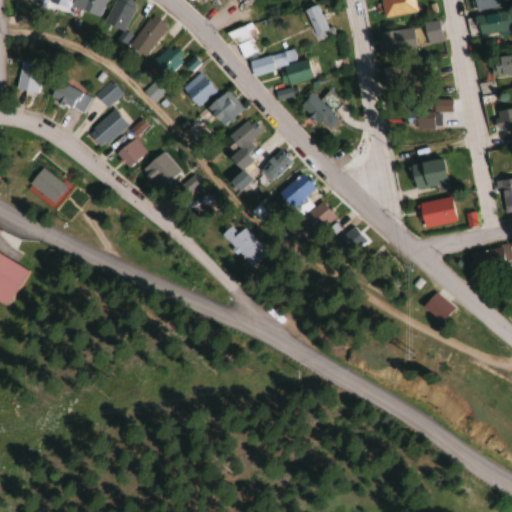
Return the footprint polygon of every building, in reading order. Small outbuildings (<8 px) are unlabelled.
[(102,0),(44,0),(44,2),(65,10),(65,7),(96,18),(102,0)] [(113,0),(100,23),(118,33),(134,5),(125,0),(113,0)] [(379,0),(383,18),(416,13),(413,0),(379,0)] [(470,0),(472,12),(500,8),(498,0),(470,0)] [(314,41),(327,36),(314,4),(300,10),(314,41)] [(511,27),(511,24),(508,10),(472,20),(477,37),(511,27)] [(141,59),(164,26),(148,15),(125,48),(141,59)] [(443,42),(438,20),(421,24),(427,46),(443,42)] [(253,53),(241,26),(228,32),(239,59),(253,53)] [(380,54),(414,52),(413,30),(379,31),(380,54)] [(146,65),(160,80),(179,63),(165,48),(146,65)] [(250,76),(293,62),(288,49),(245,63),(250,76)] [(511,74),(511,55),(490,58),(492,77),(511,74)] [(33,95),(41,66),(20,60),(12,89),(33,95)] [(310,77),(305,60),(275,69),(281,87),(310,77)] [(179,88),(194,107),(213,92),(197,73),(179,88)] [(47,94),(77,116),(88,101),(58,79),(47,94)] [(104,107),(120,93),(108,81),(93,95),(104,107)] [(142,92),(152,103),(161,93),(151,83),(142,92)] [(221,127),(238,109),(221,92),(203,109),(221,127)] [(323,132),(335,120),(306,92),(295,103),(323,132)] [(494,130),(511,126),(511,108),(491,112),(494,130)] [(123,120),(107,109),(87,138),(102,149),(123,120)] [(433,125),(433,112),(404,112),(404,125),(433,125)] [(128,128),(134,135),(144,126),(139,119),(128,128)] [(224,136),(235,150),(225,159),(237,173),(226,182),(235,193),(248,182),(238,170),(249,161),(244,155),(251,149),(245,142),(257,133),(245,119),(224,136)] [(126,168),(145,152),(131,137),(113,154),(126,168)] [(288,162),(276,150),(255,171),(267,183),(288,162)] [(178,170),(159,151),(139,170),(158,190),(178,170)] [(441,159),(406,165),(410,189),(444,184),(441,159)] [(64,186),(38,167),(26,185),(51,203),(64,186)] [(200,183),(191,174),(176,190),(185,199),(200,183)] [(310,190),(299,174),(273,192),(284,208),(310,190)] [(502,213),(511,211),(511,178),(496,181),(502,213)] [(414,203),(419,228),(452,222),(448,197),(414,203)] [(334,221),(318,202),(290,226),(305,245),(334,221)] [(249,268),(264,253),(232,221),(216,236),(249,268)] [(329,244),(340,258),(362,240),(351,226),(329,244)] [(503,272),(498,247),(461,254),(466,280),(503,272)] [(21,270),(0,258),(0,306),(2,307),(21,270)] [(411,308),(428,325),(444,309),(427,292),(411,308)]
